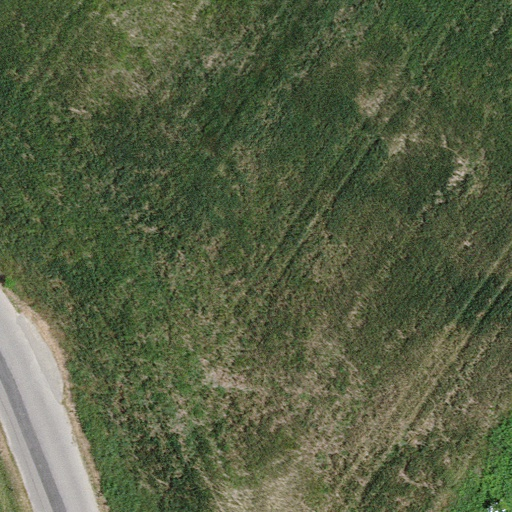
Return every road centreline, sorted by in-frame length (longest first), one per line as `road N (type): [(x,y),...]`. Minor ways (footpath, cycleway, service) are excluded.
road 1 (track): [(294,511),(318,480),(397,412),(511,332)]
road 2 (unclassified): [(0,348),(65,511)]
